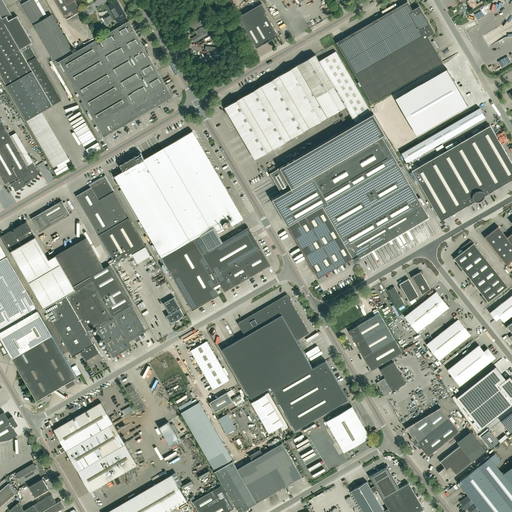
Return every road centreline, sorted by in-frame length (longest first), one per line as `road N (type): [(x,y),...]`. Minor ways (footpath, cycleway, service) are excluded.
road 1 (unclassified): [(30,423),(293,270)]
road 2 (unclassified): [(0,216),(196,103)]
road 3 (unclassified): [(196,103),(374,0)]
road 4 (unclassified): [(293,270),(196,103)]
road 5 (unclassified): [(393,443),(317,311)]
road 6 (unclassified): [(511,359),(427,248)]
road 7 (unclassified): [(273,511),(393,443)]
road 8 (unclassified): [(317,311),(427,248)]
